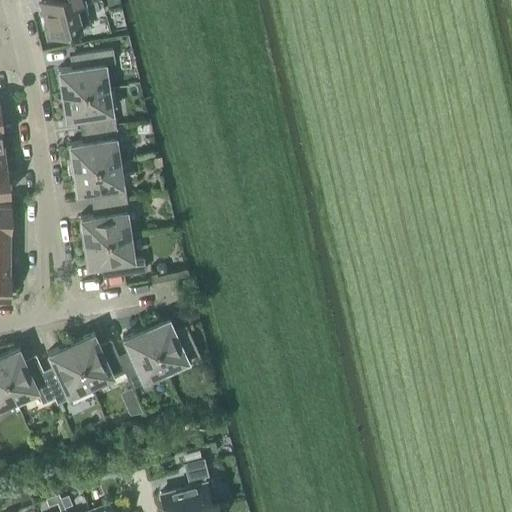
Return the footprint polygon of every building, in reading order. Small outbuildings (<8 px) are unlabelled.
[(43,0),(40,1),(49,36),(80,27),(75,5),(83,3),(82,0),(43,0)] [(61,92),(107,85),(104,61),(114,60),(112,47),(73,53),(75,65),(58,68),(61,92)] [(84,127),(115,122),(113,109),(111,110),(107,85),(61,92),(65,117),(82,114),(84,127)] [(72,166),(106,161),(118,159),(115,135),(117,135),(115,122),(84,127),(86,139),(69,142),(72,166)] [(95,200),(126,196),(124,183),(122,183),(118,159),(106,161),(72,166),(76,190),(93,188),(95,200)] [(0,166),(0,192),(10,191),(7,165),(5,165),(6,166),(0,166)] [(126,196),(95,200),(97,212),(80,215),(83,239),(129,233),(126,209),(128,208),(126,196)] [(0,226),(9,226),(9,227),(10,227),(10,201),(0,200),(0,226)] [(0,247),(8,248),(9,227),(9,226),(0,226),(0,247)] [(129,233),(83,239),(87,264),(104,261),(106,274),(145,268),(143,255),(133,257),(129,233)] [(0,247),(0,269),(8,269),(8,268),(8,248),(0,247)] [(0,269),(0,294),(9,294),(10,268),(8,268),(8,269),(0,269)] [(145,325),(164,368),(186,358),(187,360),(199,355),(186,326),(175,331),(168,315),(145,325)] [(164,368),(145,325),(123,336),(130,352),(119,357),(124,369),(131,386),(143,380),(142,378),(164,368)] [(119,357),(111,341),(100,346),(93,330),(70,340),(89,383),(111,373),(112,375),(124,369),(119,357)] [(89,383),(70,340),(48,350),(55,366),(44,372),(54,394),(53,395),(56,400),(68,395),(67,393),(89,383)] [(44,372),(36,355),(25,360),(17,344),(0,352),(0,365),(14,397),(35,387),(41,400),(53,395),(54,394),(44,372)] [(0,403),(14,397),(0,365),(0,403)] [(135,387),(125,389),(129,410),(139,408),(135,387)] [(181,511),(212,504),(211,504),(204,475),(208,474),(203,456),(182,462),(189,485),(159,492),(164,511),(181,511)] [(72,504),(68,493),(67,493),(60,495),(59,496),(63,507),(72,504)] [(112,508),(110,502),(89,510),(90,511),(124,511),(123,504),(112,508)]
